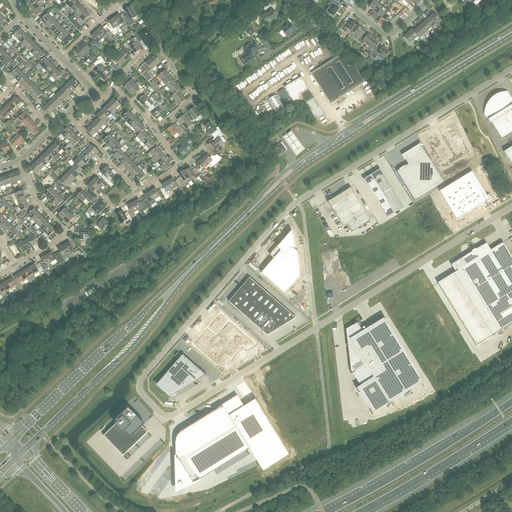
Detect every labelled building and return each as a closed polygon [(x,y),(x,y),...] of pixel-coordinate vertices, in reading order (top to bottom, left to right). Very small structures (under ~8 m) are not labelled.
[(71,9),(77,3),(74,0),(71,0),(67,4),(71,9)] [(333,3),(327,12),(330,14),(329,14),(332,17),(333,16),(334,16),(340,8),(335,5),(337,3),(338,3),(339,0),(333,0),(334,1),(333,3)] [(373,10),(379,3),(374,0),(369,7),(372,10),(370,12),(372,13),(374,11),(373,10)] [(33,11),(41,7),(38,2),(30,6),(33,11)] [(75,13),(82,7),(77,3),(71,9),(75,13)] [(377,14),(383,7),(379,3),(373,10),(374,11),(377,14)] [(0,16),(4,21),(8,18),(7,16),(7,15),(10,12),(4,6),(0,9),(0,16)] [(41,7),(33,11),(36,17),(38,16),(43,13),(41,7)] [(79,18),(86,11),(82,7),(75,13),(79,18)] [(126,19),(130,25),(134,22),(132,19),(136,16),(130,7),(124,11),(127,15),(124,16),(125,18),(126,19)] [(381,17),(387,10),(386,10),(383,7),(377,14),(381,17)] [(273,20),(272,20),(277,15),(272,10),(267,15),(264,11),(260,15),(265,21),(266,20),(269,24),(273,20)] [(379,19),(380,20),(382,18),(386,21),(391,14),(387,10),(381,17),(379,19)] [(430,17),(435,23),(440,20),(434,13),(434,12),(432,10),(431,12),(433,14),(430,17)] [(90,16),(86,11),(79,18),(86,24),(91,20),(88,17),(90,16)] [(48,22),(52,18),(46,12),(43,13),(38,16),(42,19),(41,20),(46,24),(48,22)] [(130,25),(126,19),(123,21),(119,14),(113,18),(119,26),(121,24),(123,26),(125,25),(127,27),(130,25)] [(431,27),(435,23),(430,17),(426,20),(424,18),(423,19),(425,21),(425,20),(431,27)] [(50,28),(56,22),(52,18),(48,22),(46,24),(48,26),(50,28)] [(115,31),(117,30),(115,28),(119,26),(113,18),(112,19),(111,18),(108,20),(108,21),(112,28),(109,30),(114,35),(116,34),(115,31)] [(427,31),(431,27),(425,20),(425,21),(421,24),(427,31)] [(356,25),(351,21),(347,26),(344,23),(340,29),(345,33),(348,30),(351,32),(352,31),(356,25)] [(54,33),(60,26),(56,22),(50,28),(54,33)] [(292,32),(292,31),(294,28),(292,26),(291,26),(289,24),(287,26),(286,25),(284,27),(285,28),(282,30),(284,32),(283,33),(289,38),(294,34),(292,32)] [(423,34),(427,31),(421,24),(418,27),(417,28),(423,34)] [(357,41),(361,36),(358,34),(362,29),(357,25),(356,25),(352,31),(355,33),(352,37),(357,41)] [(417,28),(418,27),(416,25),(415,26),(417,28),(414,31),(413,31),(418,36),(419,38),(423,34),(417,28)] [(58,37),(64,31),(60,26),(54,33),(58,37)] [(101,27),(100,27),(99,26),(97,29),(98,30),(96,31),(103,38),(105,36),(109,39),(114,35),(109,30),(106,32),(101,27)] [(254,32),(248,27),(245,31),(251,36),(254,32)] [(16,41),(24,33),(20,29),(11,37),(16,41)] [(69,35),(67,33),(68,31),(66,29),(65,31),(64,31),(58,37),(62,41),(69,35)] [(413,31),(414,31),(412,29),(409,32),(406,30),(405,31),(407,34),(408,33),(414,40),(418,36),(413,31)] [(151,35),(148,30),(139,36),(146,46),(152,42),(148,37),(151,35)] [(100,41),(103,38),(96,31),(92,36),(97,41),(94,44),(99,49),(102,46),(100,44),(102,42),(100,41)] [(22,44),(28,37),(24,33),(16,41),(18,43),(20,41),(22,44)] [(410,43),(414,40),(408,33),(407,34),(404,37),(410,43)] [(366,45),(372,37),(368,34),(364,39),(361,36),(357,41),(361,45),(363,44),(364,43),(366,45)] [(69,35),(62,41),(67,46),(73,39),(69,35)] [(26,48),(32,42),(28,37),(22,44),(26,48)] [(142,46),(139,42),(136,37),(130,41),(132,44),(130,46),(135,53),(140,50),(139,48),(142,46)] [(372,53),(374,51),(376,49),(373,46),(377,41),(372,37),(366,45),(369,47),(367,49),(372,53)] [(271,46),(265,38),(263,39),(260,40),(266,49),(271,46)] [(30,52),(37,46),(32,42),(26,48),(30,52)] [(245,55),(242,56),(239,58),(244,65),(247,63),(255,58),(254,56),(254,53),(260,49),(255,42),(252,45),(251,43),(244,48),(246,51),(246,52),(246,53),(245,54),(245,55)] [(85,53),(87,55),(94,49),(90,45),(88,47),(84,43),(75,52),(81,57),(85,53)] [(119,55),(126,61),(130,57),(125,52),(127,49),(123,44),(120,47),(123,50),(119,55)] [(34,56),(41,50),(37,46),(30,52),(34,56)] [(374,51),(372,53),(370,56),(375,59),(377,56),(383,61),(389,53),(382,47),(377,53),(374,51)] [(41,50),(34,56),(39,61),(45,55),(41,50)] [(0,60),(2,63),(9,56),(4,52),(0,56),(0,60)] [(341,54),(311,73),(330,103),(339,97),(340,94),(343,95),(344,92),(347,92),(364,81),(353,64),(349,67),(341,54)] [(98,64),(103,60),(103,59),(100,56),(97,59),(93,55),(91,57),(89,55),(86,58),(87,60),(86,62),(85,63),(87,66),(88,65),(90,67),(96,62),(98,64)] [(121,66),(126,61),(119,55),(114,59),(111,56),(108,58),(113,63),(116,61),(121,66)] [(162,64),(161,62),(155,55),(150,59),(156,66),(158,68),(162,64)] [(6,67),(13,61),(9,56),(2,63),(6,67)] [(49,62),(48,60),(45,57),(39,63),(43,68),(49,62)] [(151,70),(156,66),(150,59),(146,63),(151,70)] [(106,66),(104,64),(105,63),(103,60),(98,64),(98,65),(100,68),(95,72),(100,77),(107,70),(104,68),(106,66)] [(13,61),(6,67),(11,71),(17,65),(13,61)] [(47,72),(53,66),(49,62),(43,68),(47,72)] [(148,73),(151,70),(146,63),(144,63),(139,68),(139,69),(142,72),(141,73),(148,82),(153,78),(148,73)] [(51,76),(58,70),(53,66),(47,72),(48,73),(51,76)] [(15,78),(21,72),(17,68),(11,74),(15,78)] [(58,70),(51,76),(56,81),(62,75),(58,70)] [(110,71),(109,72),(107,70),(100,77),(104,81),(108,77),(109,78),(113,74),(110,71)] [(162,81),(169,75),(165,71),(164,71),(162,73),(160,75),(158,76),(162,81)] [(19,83),(25,76),(21,72),(15,78),(19,83)] [(129,91),(135,85),(131,80),(135,77),(132,74),(127,79),(130,81),(124,87),(129,91)] [(166,86),(173,80),(169,75),(162,81),(166,86)] [(23,87),(30,81),(25,76),(19,83),(23,87)] [(325,115),(309,89),(301,77),(284,87),(295,105),(304,100),(310,110),(316,120),(325,115)] [(69,83),(75,89),(79,85),(73,79),(69,83)] [(170,90),(176,84),(173,80),(166,86),(170,90)] [(28,91),(34,85),(30,81),(23,87),(28,91)] [(71,93),(75,89),(69,83),(64,87),(71,93)] [(178,91),(181,89),(176,84),(170,90),(174,94),(174,95),(178,91)] [(32,96),(38,89),(34,85),(28,91),(32,96)] [(140,85),(138,87),(135,85),(129,91),(133,96),(139,90),(141,93),(145,89),(146,88),(144,86),(142,87),(140,85)] [(66,98),(71,93),(64,87),(60,91),(66,98)] [(38,89),(32,96),(36,100),(42,94),(38,89)] [(143,106),(149,99),(147,97),(149,95),(147,93),(148,92),(145,89),(141,93),(140,94),(143,96),(138,101),(143,106)] [(285,102),(290,98),(284,89),(279,92),(285,102)] [(62,102),(66,98),(60,91),(56,96),(62,102)] [(182,95),(178,91),(174,95),(174,94),(171,96),(175,101),(182,95)] [(511,101),(507,92),(506,92),(504,92),(503,92),(502,92),(500,93),(499,93),(498,94),(497,94),(496,95),(494,96),(493,96),(492,97),(491,98),(490,99),(489,100),(489,101),(488,102),(487,103),(487,105),(486,106),(485,107),(485,108),(485,110),(485,111),(484,112),(484,114),(489,119),(488,120),(490,123),(491,122),(502,139),(511,132),(511,101)] [(182,95),(175,101),(179,106),(186,100),(182,95)] [(267,100),(275,113),(284,107),(277,95),(267,100)] [(58,106),(62,102),(56,96),(52,100),(58,106)] [(11,100),(18,107),(22,103),(16,97),(13,99),(12,98),(11,100)] [(110,103),(116,109),(120,105),(114,98),(110,103)] [(154,108),(159,104),(156,101),(156,102),(153,99),(151,101),(149,99),(143,106),(147,110),(152,106),(154,108)] [(13,111),(14,110),(18,107),(11,100),(9,102),(10,103),(7,105),(13,111)] [(53,110),(58,106),(52,100),(47,104),(53,110)] [(53,110),(47,104),(45,102),(41,106),(49,115),(53,110)] [(112,113),(116,109),(110,103),(105,107),(112,113)] [(159,104),(154,108),(154,109),(157,111),(152,115),(157,120),(163,114),(160,110),(163,108),(159,104)] [(9,115),(13,112),(13,111),(7,105),(5,108),(4,107),(2,108),(9,115)] [(107,117),(112,113),(105,107),(101,111),(107,117)] [(197,122),(202,117),(203,119),(205,117),(201,111),(199,113),(193,107),(188,111),(195,119),(197,122)] [(0,114),(5,120),(9,115),(2,108),(0,110),(1,111),(0,112),(0,114)] [(103,122),(103,121),(107,117),(101,111),(97,116),(98,116),(99,118),(99,117),(103,122)] [(126,122),(133,116),(128,111),(122,117),(126,122)] [(21,123),(27,117),(25,115),(24,116),(22,114),(20,116),(18,118),(14,122),(16,123),(19,121),(21,123)] [(129,128),(131,126),(137,120),(133,116),(126,122),(125,123),(129,128)] [(181,128),(187,136),(192,132),(188,127),(191,124),(183,116),(178,120),(183,126),(181,128)] [(25,128),(33,121),(31,119),(30,120),(27,117),(21,123),(18,126),(20,128),(23,125),(25,128)] [(105,124),(103,121),(103,122),(99,117),(99,118),(95,122),(101,128),(105,124)] [(135,130),(141,124),(137,120),(131,126),(135,130)] [(27,135),(30,132),(36,126),(33,123),(34,122),(33,121),(25,128),(28,130),(25,133),(27,135)] [(97,132),(101,128),(95,122),(90,126),(97,132)] [(218,126),(216,128),(210,122),(204,126),(208,131),(206,133),(208,135),(210,133),(214,138),(217,136),(222,131),(218,126)] [(143,130),(143,131),(146,129),(141,124),(135,130),(139,134),(139,135),(143,130)] [(435,136),(427,141),(443,167),(457,158),(468,152),(455,124),(447,129),(447,128),(440,131),(434,135),(435,136)] [(179,135),(183,132),(178,127),(176,129),(172,125),(167,129),(173,136),(177,133),(179,135)] [(36,126),(30,132),(32,135),(29,137),(31,139),(39,131),(37,129),(38,128),(36,126)] [(92,137),(97,132),(90,126),(86,130),(92,137)] [(65,139),(66,138),(72,132),(68,127),(60,134),(65,139)] [(147,135),(143,131),(143,130),(139,135),(139,134),(137,136),(141,141),(147,135)] [(305,149),(291,130),(282,137),(296,156),(305,149)] [(14,138),(20,144),(22,142),(21,141),(24,139),(16,131),(14,133),(17,135),(14,138)] [(222,131),(217,136),(219,138),(211,145),(216,150),(224,143),(221,140),(223,138),(222,136),(224,134),(222,131)] [(70,142),(76,136),(72,132),(66,138),(70,142)] [(107,145),(114,139),(109,134),(103,140),(107,145)] [(145,145),(152,139),(147,135),(141,141),(145,145)] [(76,136),(70,142),(74,146),(80,140),(76,136)] [(180,144),(182,147),(179,150),(183,155),(191,149),(188,146),(192,143),(188,137),(180,144)] [(20,144),(14,138),(11,141),(9,138),(7,139),(15,148),(17,145),(18,146),(20,144)] [(112,149),(118,143),(114,139),(107,145),(112,149)] [(152,139),(145,145),(150,150),(156,143),(152,139)] [(7,142),(1,144),(5,153),(7,152),(6,151),(10,150),(7,142)] [(273,148),(279,155),(286,150),(281,142),(273,148)] [(52,147),(58,153),(62,149),(56,143),(52,147)] [(120,150),(122,148),(118,143),(112,149),(111,150),(113,152),(113,153),(114,154),(116,153),(116,154),(120,149),(120,150)] [(408,164),(396,171),(415,201),(444,182),(420,144),(402,155),(408,164)] [(88,149),(94,156),(98,151),(92,145),(88,149)] [(53,157),(58,153),(52,147),(47,151),(48,152),(53,157)] [(154,157),(161,152),(157,147),(150,152),(154,157)] [(89,160),(94,156),(88,149),(83,153),(89,160)] [(124,154),(120,150),(120,149),(116,154),(116,153),(114,154),(113,155),(118,160),(124,154)] [(53,157),(48,152),(47,151),(43,155),(48,160),(49,162),(53,157)] [(157,162),(164,156),(161,152),(154,157),(157,162)] [(85,164),(89,160),(83,153),(79,158),(85,164)] [(122,164),(128,158),(124,154),(118,160),(122,164)] [(49,162),(48,160),(43,155),(39,160),(45,166),(49,162)] [(202,159),(207,165),(210,163),(213,167),(219,162),(214,157),(211,159),(207,155),(202,159)] [(161,166),(168,161),(164,156),(157,162),(161,166)] [(81,168),(85,164),(79,158),(74,162),(77,164),(81,168)] [(126,169),(132,162),(128,158),(122,164),(126,169)] [(204,168),(207,165),(202,159),(197,164),(201,168),(198,171),(201,175),(202,176),(208,171),(204,168)] [(41,170),(45,166),(39,160),(34,164),(41,170)] [(168,161),(161,166),(165,171),(172,166),(168,161)] [(130,173),(137,167),(132,162),(126,169),(130,173)] [(36,174),(41,170),(34,164),(30,168),(36,174)] [(83,170),(81,168),(77,164),(72,168),(79,174),(83,170)] [(111,178),(113,176),(114,175),(111,171),(106,167),(101,172),(104,176),(102,178),(103,179),(104,180),(106,178),(107,178),(109,176),(111,178)] [(135,176),(141,171),(137,167),(130,173),(134,176),(135,177),(135,176)] [(74,179),(79,174),(72,168),(68,172),(72,176),(74,179)] [(201,175),(198,171),(196,168),(192,171),(190,168),(185,171),(190,179),(193,177),(195,179),(201,175)] [(380,169),(363,179),(387,217),(403,207),(380,169)] [(185,171),(184,170),(179,174),(181,177),(178,180),(178,181),(182,187),(191,180),(190,179),(185,171)] [(14,173),(17,181),(23,179),(20,171),(14,173)] [(135,177),(139,182),(145,175),(141,171),(135,176),(135,177)] [(472,171),(439,191),(456,219),(486,201),(489,199),(487,196),(472,171)] [(74,179),(72,176),(68,172),(64,177),(70,183),(74,179)] [(18,184),(17,181),(14,173),(8,175),(11,183),(12,186),(18,184)] [(5,185),(11,183),(8,175),(3,177),(5,185)] [(66,187),(70,183),(64,177),(59,181),(66,187)] [(104,180),(103,179),(101,182),(96,177),(91,182),(98,188),(103,184),(106,187),(108,184),(104,180)] [(182,187),(178,181),(175,183),(172,178),(167,182),(172,189),(174,192),(182,187)] [(93,193),(98,188),(91,182),(87,186),(92,191),(89,194),(94,199),(97,196),(93,193)] [(169,191),(172,189),(167,182),(162,185),(165,190),(161,192),(165,198),(168,196),(168,195),(170,193),(169,191)] [(49,198),(55,192),(51,187),(44,193),(49,198)] [(351,187),(327,202),(342,226),(347,225),(352,232),(371,220),(351,187)] [(165,198),(161,192),(158,193),(155,188),(150,192),(155,200),(160,196),(162,200),(165,198)] [(15,193),(17,199),(25,196),(23,190),(23,191),(20,192),(18,192),(15,193)] [(94,199),(89,194),(89,193),(86,195),(82,191),(77,195),(83,202),(86,199),(88,202),(90,200),(92,202),(95,200),(94,199)] [(53,202),(59,196),(55,192),(49,198),(53,202)] [(156,202),(155,200),(150,192),(144,195),(147,200),(144,202),(148,208),(151,206),(149,203),(153,201),(155,203),(156,202)] [(19,205),(27,202),(25,196),(17,199),(19,205)] [(59,196),(53,202),(57,207),(63,200),(59,196)] [(68,208),(66,206),(74,198),(71,196),(59,208),(62,211),(58,215),(63,219),(69,213),(67,210),(68,208)] [(148,208),(144,202),(141,204),(138,199),(133,203),(138,210),(143,207),(145,210),(148,208)] [(27,202),(19,205),(21,211),(29,208),(27,202)] [(93,205),(88,210),(90,213),(93,210),(98,214),(105,207),(100,202),(95,207),(93,205)] [(134,213),(138,210),(133,203),(131,204),(130,203),(127,205),(131,211),(127,213),(129,215),(131,219),(136,216),(134,213)] [(427,203),(378,233),(394,258),(442,228),(427,203)] [(32,219),(38,213),(34,209),(28,215),(32,219)] [(131,219),(129,215),(126,217),(122,211),(116,215),(118,218),(117,219),(120,224),(124,221),(126,226),(133,222),(131,219)] [(36,223),(42,217),(38,213),(32,219),(36,223)] [(79,214),(78,215),(77,216),(74,214),(72,216),(69,213),(63,219),(67,224),(73,218),(74,219),(73,220),(75,222),(82,216),(79,214)] [(40,228),(47,222),(42,217),(36,223),(40,228)] [(104,218),(97,225),(102,231),(109,224),(104,218)] [(0,226),(4,231),(10,224),(6,220),(0,225),(0,226)] [(51,226),(48,223),(47,222),(40,228),(45,232),(51,226)] [(8,235),(14,229),(10,224),(4,231),(8,235)] [(45,232),(48,235),(49,236),(55,230),(51,226),(45,232)] [(81,230),(75,230),(75,233),(78,233),(78,240),(83,240),(83,241),(84,241),(85,241),(86,240),(87,240),(87,239),(88,239),(88,238),(89,237),(89,236),(89,235),(89,230),(85,230),(85,227),(81,227),(81,230)] [(18,234),(18,233),(14,229),(8,235),(12,239),(16,236),(18,234)] [(274,259),(261,273),(284,293),(300,276),(297,252),(292,248),(296,248),(292,230),(287,236),(270,255),(274,259)] [(106,237),(104,236),(103,243),(108,244),(111,242),(112,235),(107,234),(106,237)] [(364,239),(336,241),(339,270),(340,277),(340,281),(341,281),(342,290),(351,284),(352,285),(352,284),(352,283),(354,282),(354,283),(355,282),(389,261),(372,234),(364,239)] [(28,239),(33,246),(38,243),(36,240),(34,236),(28,239)] [(28,249),(33,246),(28,239),(23,242),(28,249)] [(22,253),(28,249),(23,242),(18,245),(22,253)] [(76,249),(75,250),(74,251),(69,242),(63,246),(69,254),(72,252),(73,254),(79,251),(82,255),(85,252),(79,247),(76,249)] [(455,272),(437,283),(476,345),(500,330),(511,323),(511,256),(503,242),(491,250),(486,243),(475,249),(475,250),(473,251),(472,250),(472,251),(461,258),(451,265),(455,272)] [(65,256),(69,254),(63,246),(58,249),(61,254),(58,256),(62,262),(62,263),(63,262),(67,260),(65,256)] [(62,262),(58,256),(57,255),(54,257),(51,252),(46,255),(48,259),(50,263),(56,260),(59,264),(62,262)] [(50,263),(48,259),(46,255),(40,258),(43,263),(40,265),(44,271),(47,269),(49,268),(47,265),(50,263)] [(28,267),(34,275),(39,272),(38,270),(40,268),(36,262),(34,263),(34,264),(31,266),(31,265),(28,267)] [(30,277),(34,275),(28,267),(26,268),(27,269),(24,271),(31,282),(33,281),(30,277)] [(29,283),(31,282),(24,271),(21,273),(20,272),(18,273),(24,281),(27,279),(29,283)] [(20,283),(24,281),(18,273),(16,274),(17,275),(14,277),(20,288),(22,287),(20,283)] [(9,279),(7,280),(12,289),(15,287),(17,290),(19,289),(12,278),(9,280),(9,279)] [(269,295),(250,278),(249,278),(250,279),(230,302),(229,301),(228,302),(248,319),(269,295)] [(12,289),(7,280),(4,281),(5,282),(2,284),(9,295),(11,294),(9,291),(12,289)] [(7,296),(9,295),(2,284),(0,285),(0,292),(2,295),(5,293),(7,296)] [(269,295),(248,319),(267,336),(296,318),(291,314),(274,299),(269,295)] [(220,312),(192,344),(218,366),(226,356),(231,360),(243,345),(247,349),(248,349),(248,348),(250,345),(252,347),(257,343),(222,313),(220,311),(220,312)] [(347,330),(348,343),(347,343),(347,344),(348,344),(349,346),(348,346),(348,347),(349,347),(350,359),(353,364),(357,370),(366,365),(373,377),(368,381),(362,385),(362,384),(356,388),(372,415),(373,414),(424,382),(384,318),(385,318),(385,317),(378,321),(379,322),(373,325),(372,325),(363,331),(358,323),(363,319),(353,325),(353,326),(347,330)] [(171,396),(206,375),(205,374),(183,355),(184,355),(183,354),(157,384),(170,395),(171,396)] [(279,371),(255,386),(298,455),(317,443),(313,403),(312,403),(312,398),(311,390),(309,385),(311,384),(308,385),(296,366),(292,368),(290,364),(280,370),(279,370),(279,371)] [(176,441),(175,441),(176,459),(176,484),(176,491),(183,488),(197,481),(249,449),(259,465),(263,471),(290,454),(288,451),(256,399),(244,406),(237,396),(218,408),(189,426),(180,432),(180,433),(179,434),(178,434),(178,435),(177,436),(177,437),(176,438),(176,439),(176,440),(176,441)] [(124,411),(114,421),(117,423),(103,436),(123,456),(148,432),(142,426),(144,424),(133,412),(132,412),(128,408),(125,412),(124,411)]
